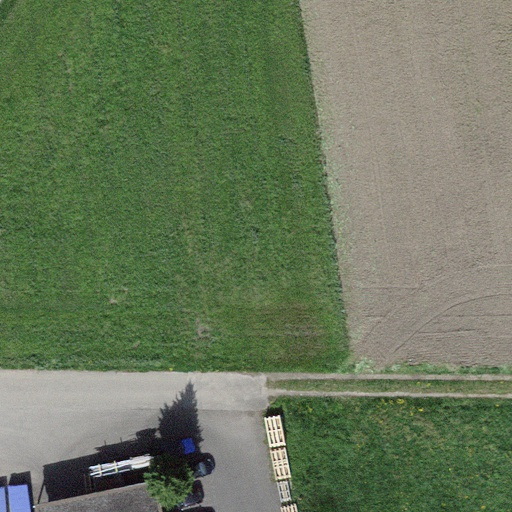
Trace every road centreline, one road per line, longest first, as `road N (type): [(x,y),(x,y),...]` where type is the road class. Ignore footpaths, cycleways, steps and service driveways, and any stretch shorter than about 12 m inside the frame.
road 1 (track): [(511,378),(215,379)]
road 2 (residential): [(215,379),(0,379)]
